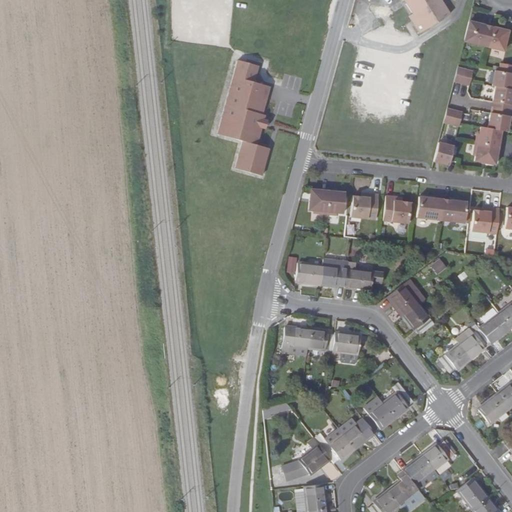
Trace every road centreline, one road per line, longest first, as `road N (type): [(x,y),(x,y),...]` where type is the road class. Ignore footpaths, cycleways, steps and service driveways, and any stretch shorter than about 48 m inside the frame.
road 1 (residential): [(445,406),(371,316),(262,302)]
road 2 (residential): [(511,185),(299,161)]
road 3 (residential): [(262,302),(234,511)]
road 4 (residential): [(343,0),(299,161)]
road 5 (residential): [(345,511),(351,480),(445,406)]
road 6 (residential): [(299,161),(262,302)]
